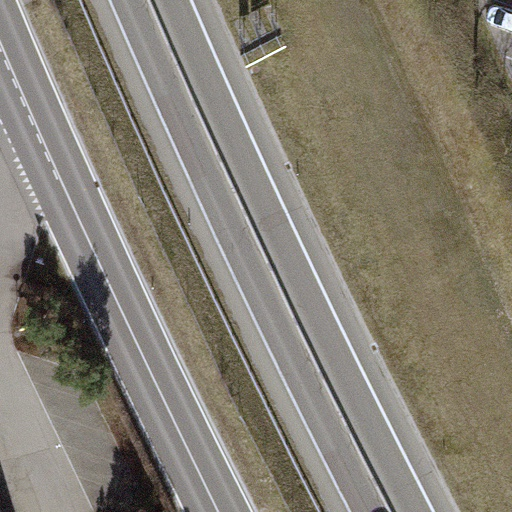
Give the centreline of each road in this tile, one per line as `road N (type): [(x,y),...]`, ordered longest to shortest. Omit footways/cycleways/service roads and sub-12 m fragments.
road 1 (trunk): [(417,511),(174,0)]
road 2 (trunk): [(132,0),(373,511)]
road 3 (primary): [(219,511),(56,172)]
road 4 (primary): [(56,172),(0,40)]
